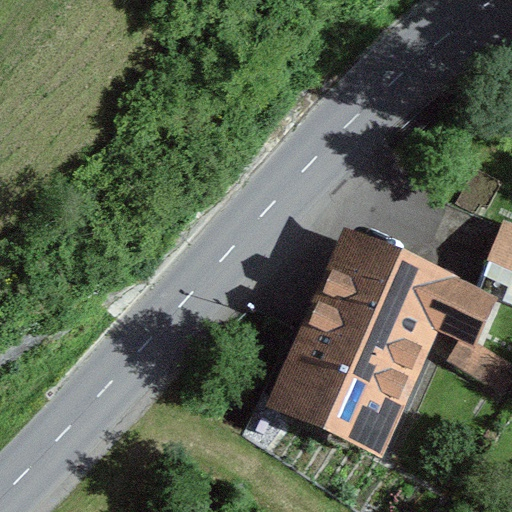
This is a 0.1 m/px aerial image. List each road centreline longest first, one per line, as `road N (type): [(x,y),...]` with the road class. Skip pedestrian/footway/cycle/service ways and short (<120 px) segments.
road 1 (secondary): [(498,0),(309,161),(0,496)]
road 2 (unknown): [(309,161),(419,233)]
